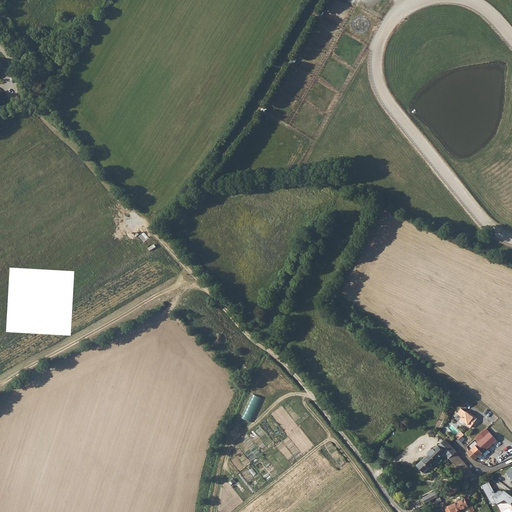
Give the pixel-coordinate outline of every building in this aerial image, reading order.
[(256,393),(264,397),(275,375),(266,371),(256,393)] [(244,419),(254,422),(258,407),(249,404),(244,419)] [(469,426),(473,428),(480,418),(472,413),(472,414),(468,412),(464,409),(460,413),(465,416),(463,419),(471,424),(469,426)] [(457,425),(446,436),(449,439),(452,442),(456,439),(453,436),(460,429),(457,425)] [(474,448),(469,453),(476,460),(499,441),(492,434),(480,444),(478,442),(473,446),(474,448)] [(432,454),(419,465),(426,473),(447,454),(456,447),(452,442),(449,439),(436,450),(433,449),(430,452),(432,454)] [(456,447),(447,454),(467,478),(461,482),(465,487),(478,477),(458,453),(460,451),(456,447)] [(510,505),(511,501),(511,496),(502,489),(495,492),(489,481),(481,486),(491,507),(504,500),(510,505)] [(438,492),(426,500),(429,504),(441,496),(438,492)] [(473,498),(449,507),(450,511),(460,511),(472,507),(473,511),(477,511),(478,511),(473,498)]
